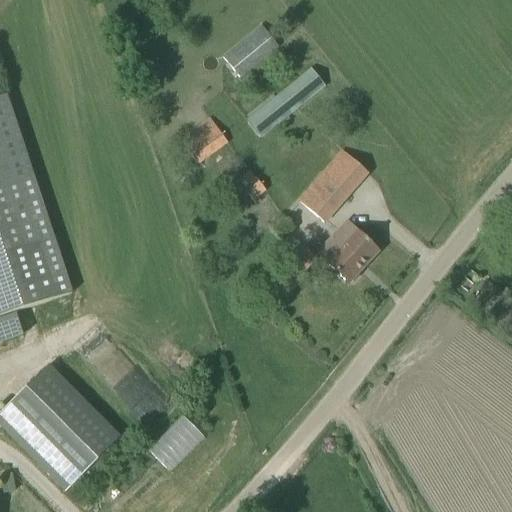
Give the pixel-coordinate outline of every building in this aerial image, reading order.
[(261,25),(222,56),(239,79),(279,47),(261,25)] [(263,138),(324,87),(309,69),(247,120),(263,138)] [(0,316),(71,294),(33,179),(6,96),(0,98),(0,316)] [(212,123),(182,144),(197,166),(227,144),(212,123)] [(367,174),(341,151),(297,201),(324,224),(367,174)] [(266,192),(253,175),(240,185),(253,201),(266,192)] [(273,228),(283,239),(294,228),(283,218),(273,228)] [(377,252),(362,238),(356,233),(345,223),(335,234),(316,255),(332,270),(347,284),(349,282),(353,282),(358,276),(357,273),(377,252)] [(309,275),(291,259),(269,283),(286,299),(309,275)] [(115,442),(44,370),(0,413),(0,424),(66,491),(115,442)] [(169,473),(204,438),(182,416),(147,450),(169,473)]
